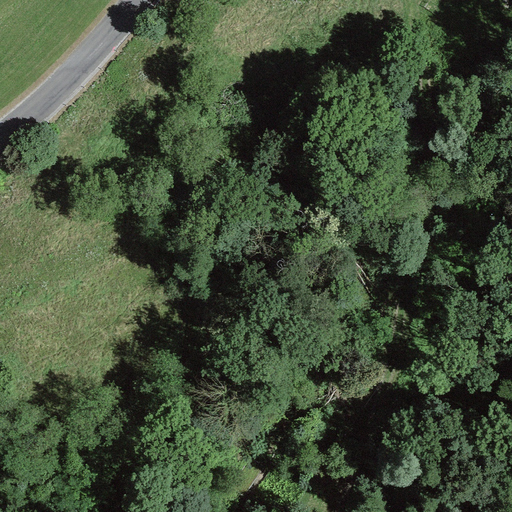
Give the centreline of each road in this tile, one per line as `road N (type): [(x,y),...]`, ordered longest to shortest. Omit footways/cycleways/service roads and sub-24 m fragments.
road 1 (track): [(408,0),(422,79),(420,226),(354,494)]
road 2 (tertiary): [(0,139),(140,0)]
